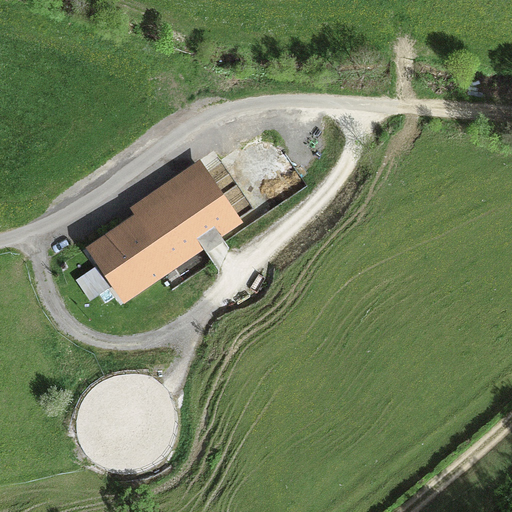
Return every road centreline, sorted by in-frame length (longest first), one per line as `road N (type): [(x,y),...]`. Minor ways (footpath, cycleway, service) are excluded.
road 1 (unclassified): [(0,240),(37,229),(221,109),(296,96),(400,106)]
road 2 (track): [(511,410),(400,511)]
